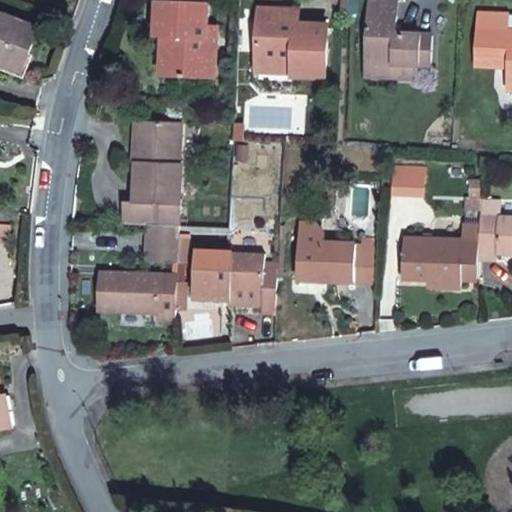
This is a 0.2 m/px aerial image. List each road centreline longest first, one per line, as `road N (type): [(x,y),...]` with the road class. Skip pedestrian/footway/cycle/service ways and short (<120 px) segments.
road 1 (residential): [(62,390),(511,339)]
road 2 (residential): [(105,0),(70,106),(49,219),(53,322)]
road 3 (residential): [(62,390),(74,450),(109,511)]
